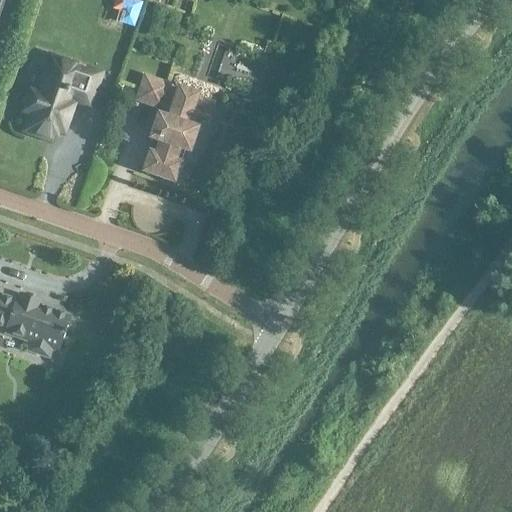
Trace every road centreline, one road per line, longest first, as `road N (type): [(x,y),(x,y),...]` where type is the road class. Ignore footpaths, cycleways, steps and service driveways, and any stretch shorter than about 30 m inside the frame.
road 1 (tertiary): [(279,325),(384,143),(490,0)]
road 2 (track): [(511,244),(417,364),(319,511)]
road 3 (residential): [(0,196),(153,249),(279,325)]
road 4 (tertiary): [(154,511),(279,325)]
